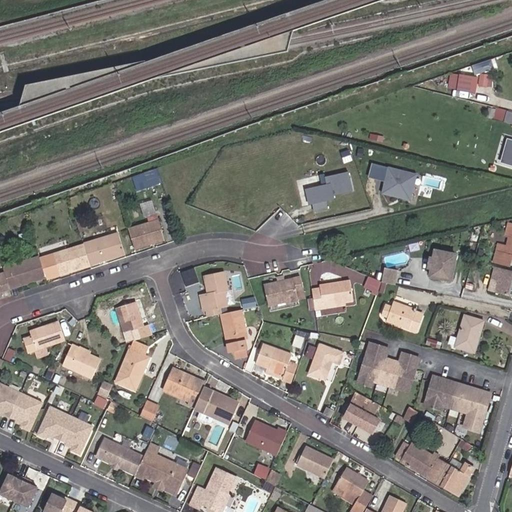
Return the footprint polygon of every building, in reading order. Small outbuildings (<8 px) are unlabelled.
[(468,65),(468,73),(480,71),(479,63),(468,65)] [(490,86),(493,75),(481,72),(478,83),(490,86)] [(478,81),(461,78),(459,94),(476,96),(478,81)] [(487,119),(494,120),(496,111),(489,109),(487,119)] [(381,194),(412,200),(418,171),(371,162),(369,177),(383,180),(381,194)] [(350,170),(318,176),(319,184),(305,187),(308,204),(313,203),(314,211),(329,208),(327,197),(354,192),(350,170)] [(160,185),(157,177),(151,179),(153,187),(160,185)] [(151,179),(144,181),(146,189),(153,187),(151,179)] [(159,220),(129,229),(135,249),(165,240),(159,220)] [(511,223),(509,223),(506,235),(509,236),(507,247),(499,245),(495,262),(511,267),(511,262),(511,223)] [(119,233),(84,243),(84,244),(91,265),(125,254),(119,233)] [(42,263),(46,278),(47,279),(60,276),(91,266),(91,265),(84,244),(54,254),(55,259),(42,263)] [(451,283),(456,257),(435,252),(434,261),(432,271),(430,278),(451,283)] [(40,256),(3,268),(10,289),(46,278),(42,263),(40,256)] [(196,267),(181,270),(186,288),(200,285),(196,267)] [(503,268),(496,267),(493,278),(500,280),(503,268)] [(395,284),(398,271),(386,268),(383,282),(395,284)] [(511,296),(511,270),(503,268),(500,280),(496,292),(511,296)] [(355,280),(363,284),(367,275),(358,271),(355,280)] [(208,310),(210,317),(222,315),(220,308),(228,306),(225,291),(229,290),(225,273),(205,277),(208,288),(211,288),(213,293),(209,294),(207,294),(210,309),(208,310)] [(276,277),(278,283),(286,281),(285,275),(276,277)] [(301,277),(304,290),(309,289),(306,275),(301,277)] [(379,291),(381,278),(366,276),(365,290),(379,291)] [(286,281),(278,283),(265,286),(270,306),(298,300),(298,299),(306,297),(304,290),(301,277),(286,281)] [(322,288),(313,290),(315,299),(316,309),(316,310),(325,309),(324,306),(345,303),(354,301),(351,281),(322,285),(322,288)] [(204,311),(208,310),(210,309),(207,294),(201,295),(204,311)] [(255,298),(243,303),(245,310),(257,306),(255,298)] [(137,329),(140,338),(152,335),(150,326),(144,327),(136,302),(117,308),(125,333),(137,329)] [(424,314),(401,307),(402,305),(394,302),(392,307),(386,305),(382,315),(388,318),(386,322),(417,333),(424,314)] [(242,310),(222,315),(229,344),(232,344),(234,352),(250,349),(242,310)] [(485,321),(465,315),(456,347),(475,352),(485,321)] [(59,322),(45,327),(46,330),(31,334),(32,336),(23,339),(28,353),(36,350),(65,340),(59,322)] [(442,344),(428,339),(426,344),(440,350),(442,344)] [(141,370),(147,355),(146,354),(149,347),(134,341),(117,382),(136,390),(144,371),(141,370)] [(389,348),(371,342),(358,382),(369,385),(370,380),(409,392),(420,358),(403,353),(400,362),(386,358),(389,348)] [(293,355),(264,344),(256,363),(269,368),(266,374),(291,384),(298,366),(290,362),(293,355)] [(310,344),(306,355),(313,357),(317,346),(310,344)] [(344,353),(321,344),(309,374),(325,380),(333,361),(340,364),(344,353)] [(92,378),(101,359),(90,354),(91,351),(81,347),(80,348),(72,345),(64,365),(92,378)] [(151,356),(147,355),(141,370),(144,371),(151,356)] [(327,379),(333,381),(339,365),(333,363),(327,379)] [(205,387),(206,382),(173,368),(164,389),(190,401),(193,394),(200,398),(205,387)] [(434,376),(424,406),(442,411),(444,407),(469,415),(465,429),(479,433),(491,394),(458,384),(434,376)] [(239,402),(205,387),(200,398),(195,409),(198,410),(201,411),(197,419),(200,420),(203,419),(205,413),(230,425),(239,402)] [(25,430),(39,401),(18,391),(7,415),(19,421),(17,425),(25,430)] [(373,401),(358,392),(352,403),(345,416),(374,431),(380,419),(374,415),(367,412),(373,402),(373,401)] [(190,401),(197,404),(200,398),(193,394),(190,401)] [(158,407),(146,402),(140,415),(152,421),(158,407)] [(373,402),(367,412),(374,415),(379,405),(373,402)] [(116,406),(111,403),(108,410),(113,412),(116,406)] [(58,439),(69,415),(48,406),(35,434),(43,438),(45,434),(58,439)] [(327,407),(324,414),(331,417),(334,411),(327,407)] [(76,454),(90,426),(69,415),(58,439),(70,445),(68,450),(76,454)] [(248,441),(278,455),(288,433),(280,429),(279,431),(257,421),(248,441)] [(236,433),(240,424),(234,422),(230,431),(236,433)] [(152,438),(158,426),(154,424),(149,437),(152,438)] [(119,467),(135,474),(144,456),(104,437),(95,455),(113,464),(118,466),(119,467)] [(403,459),(412,445),(405,440),(396,454),(403,459)] [(430,474),(428,477),(460,496),(477,468),(466,462),(460,470),(413,442),(412,445),(403,459),(402,461),(416,469),(417,467),(430,474)] [(326,479),(335,461),(307,447),(298,465),(326,479)] [(188,469),(146,450),(144,456),(135,474),(143,478),(144,476),(156,481),(158,482),(159,480),(163,481),(162,484),(164,485),(178,491),(188,469)] [(269,473),(270,471),(258,464),(253,474),(266,481),(269,473)] [(337,485),(346,490),(359,498),(351,511),(363,511),(373,495),(364,490),(370,481),(347,467),(337,485)] [(416,469),(428,477),(430,474),(417,467),(416,469)] [(237,477),(217,468),(206,490),(198,486),(190,504),(199,508),(201,503),(209,506),(212,507),(210,511),(212,511),(231,511),(234,508),(225,504),(237,477)] [(279,478),(269,473),(266,481),(276,486),(279,478)] [(31,481),(17,475),(16,478),(8,474),(0,491),(0,494),(28,508),(38,488),(30,484),(31,481)] [(163,481),(159,480),(158,482),(156,481),(154,486),(162,489),(164,485),(162,484),(163,481)] [(274,486),(265,481),(261,488),(270,493),(274,486)] [(342,497),(346,490),(337,485),(333,491),(342,497)] [(315,494),(306,489),(302,497),(311,502),(315,494)] [(52,494),(43,511),(90,511),(87,510),(81,508),(83,505),(68,498),(66,501),(60,498),(52,494)]
